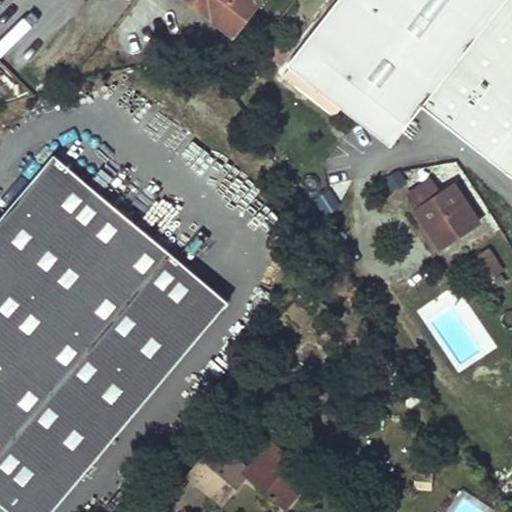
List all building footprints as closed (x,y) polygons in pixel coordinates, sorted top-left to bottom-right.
[(185,0),(232,37),(260,1),(258,0),(185,0)] [(339,0),(286,67),(355,122),(373,101),(404,127),(506,0),(339,0)] [(0,462),(171,259),(152,243),(151,245),(136,247),(133,226),(94,194),(93,196),(78,197),(75,177),(54,160),(0,224),(0,462)] [(395,173),(381,182),(388,192),(402,183),(395,173)] [(431,181),(406,197),(427,229),(440,250),(478,225),(453,187),(440,195),(431,181)] [(325,193),(314,201),(325,216),(336,208),(325,193)] [(440,250),(427,229),(421,233),(435,253),(440,250)] [(488,252),(477,259),(490,280),(501,273),(488,252)] [(55,511),(229,307),(171,259),(0,462),(0,509),(3,511),(55,511)] [(240,481),(278,511),(284,511),(311,481),(273,449),(248,478),(213,447),(185,481),(203,496),(210,501),(214,503),(218,503),(223,500),(240,481)] [(431,479),(414,477),(413,495),(430,496),(431,479)]
